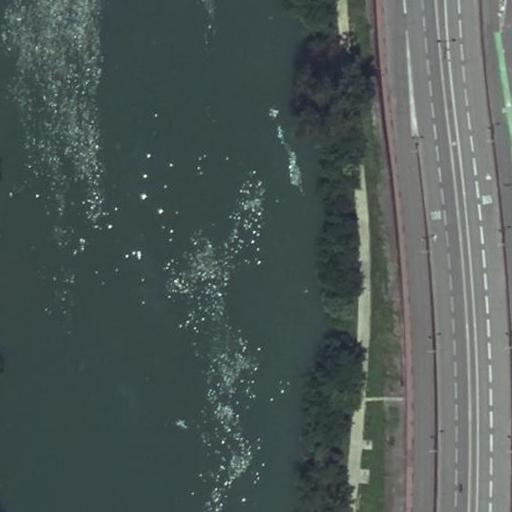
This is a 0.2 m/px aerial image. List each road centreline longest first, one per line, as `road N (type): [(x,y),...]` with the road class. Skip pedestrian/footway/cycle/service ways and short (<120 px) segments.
road 1 (primary): [(492,511),(485,247),(462,0)]
road 2 (primary): [(420,16),(398,67),(421,311),(420,511)]
road 3 (primary): [(420,16),(446,255),(456,415),(452,511)]
